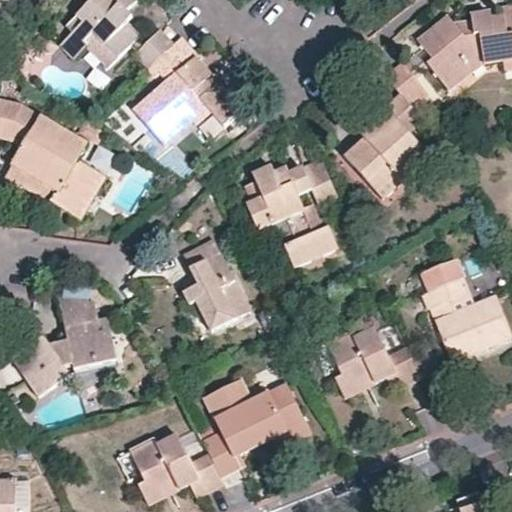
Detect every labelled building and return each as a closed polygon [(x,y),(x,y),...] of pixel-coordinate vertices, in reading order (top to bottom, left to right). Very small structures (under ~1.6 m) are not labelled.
[(117,41),(110,47),(120,57),(142,36),(133,26),(129,27),(123,21),(132,13),(141,3),(137,0),(87,0),(91,5),(68,30),(73,36),(63,47),(78,61),(90,49),(84,43),(95,32),(101,26),(117,41)] [(511,67),(511,9),(503,11),(503,20),(491,22),(472,25),(457,28),(451,21),(421,46),(434,63),(430,67),(448,88),(471,71),(467,64),(478,55),(503,51),(505,69),(511,67)] [(491,22),(489,13),(481,15),(471,16),(472,25),(491,22)] [(95,32),(110,47),(117,41),(101,26),(95,32)] [(156,66),(177,45),(163,30),(137,56),(152,71),(156,66)] [(203,55),(186,36),(177,45),(156,66),(165,76),(173,70),(177,74),(150,100),(155,105),(179,134),(194,121),(198,125),(215,112),(228,127),(247,110),(238,98),(239,96),(225,80),(222,82),(213,89),(207,82),(216,75),(200,58),(203,55)] [(403,94),(413,105),(430,90),(406,60),(387,76),(403,94)] [(219,78),(216,75),(207,82),(213,89),(222,82),(219,78)] [(373,179),(388,197),(404,182),(400,177),(414,166),(419,170),(433,157),(432,156),(411,133),(425,119),(422,116),(413,105),(403,94),(395,101),(388,108),(392,113),(344,155),(368,183),(373,179)] [(84,165),(95,148),(21,105),(0,100),(0,139),(18,144),(28,150),(17,168),(63,195),(57,206),(84,222),(109,180),(84,165)] [(212,122),(197,135),(211,149),(225,136),(212,122)] [(111,177),(120,160),(98,149),(90,166),(111,177)] [(319,211),(340,202),(324,164),(304,174),(319,211)] [(400,177),(404,182),(419,170),(414,166),(400,177)] [(63,195),(17,168),(10,179),(39,196),(57,206),(63,195)] [(301,244),(310,266),(343,251),(329,220),(324,222),(319,211),(304,174),(292,179),(290,172),(285,174),(279,177),(276,170),(256,178),(259,185),(249,190),(256,206),(252,208),(263,234),(291,221),(301,244)] [(384,201),(388,197),(373,179),(368,183),(384,201)] [(253,313),(217,242),(185,258),(201,288),(192,292),(186,295),(192,307),(198,304),(213,334),(253,313)] [(299,271),(310,266),(301,244),(290,249),(299,271)] [(484,338),(488,346),(511,335),(511,327),(500,299),(474,310),(460,315),(454,302),(468,296),(461,280),(429,296),(452,352),(484,338)] [(460,315),(474,310),(468,296),(454,302),(460,315)] [(77,366),(120,358),(112,320),(104,321),(99,303),(63,301),(70,340),(58,342),(51,344),(45,336),(14,359),(41,396),(74,373),(70,367),(76,363),(77,366)] [(424,380),(410,351),(392,360),(378,333),(358,342),(354,338),(330,350),(340,372),(344,379),(338,382),(347,400),(367,391),(388,381),(396,394),(424,380)] [(469,354),(488,346),(484,338),(452,352),(456,360),(469,354)] [(340,372),(330,350),(316,356),(328,378),(340,372)] [(121,365),(120,358),(77,366),(78,373),(121,365)] [(226,437),(207,445),(213,457),(225,481),(250,468),(245,456),(262,448),(273,443),(310,426),(291,387),(257,402),(248,384),(210,402),(226,437)] [(315,438),(310,426),(273,443),(278,455),(315,438)] [(159,442),(132,456),(144,479),(147,484),(141,487),(152,507),(170,499),(192,488),(198,501),(228,487),(225,481),(213,457),(197,464),(183,436),(162,446),(159,442)] [(132,456),(120,462),(131,486),(144,479),(132,456)] [(131,486),(120,462),(119,463),(131,486)] [(0,511),(23,511),(23,495),(4,495),(4,484),(0,483),(0,511)] [(4,495),(23,495),(23,484),(4,484),(4,495)] [(511,511),(511,485),(501,490),(508,511),(511,511)] [(508,511),(501,490),(500,487),(459,503),(462,511),(508,511)]
